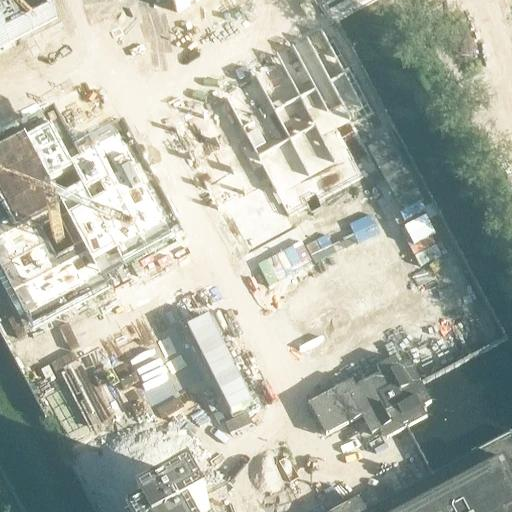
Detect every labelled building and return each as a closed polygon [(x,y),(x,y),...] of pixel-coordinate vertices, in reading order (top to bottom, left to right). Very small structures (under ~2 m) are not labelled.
[(46,0),(0,0),(0,53),(11,48),(3,33),(51,8),(46,0)] [(170,0),(178,14),(203,0),(170,0)] [(225,103),(174,130),(219,214),(269,188),(279,208),(345,173),(327,140),(374,115),(328,29),(277,56),(242,75),(246,82),(221,95),(225,103)] [(49,126),(0,152),(0,255),(1,255),(40,327),(107,292),(99,278),(170,240),(126,156),(79,181),(49,126)] [(233,421),(254,410),(210,322),(188,333),(233,421)] [(353,383),(309,407),(326,439),(327,438),(326,437),(329,436),(329,437),(348,427),(348,425),(350,424),(351,425),(363,419),(372,437),(379,433),(381,436),(383,434),(387,441),(406,431),(406,430),(408,429),(405,423),(426,412),(415,390),(421,387),(419,384),(420,384),(410,365),(403,368),(402,366),(399,367),(396,360),(376,370),(380,377),(378,379),(378,377),(358,388),(359,389),(357,390),(353,383)] [(346,511),(511,511),(511,425),(428,470),(346,511)] [(206,511),(210,510),(194,480),(141,508),(143,511),(206,511)]
